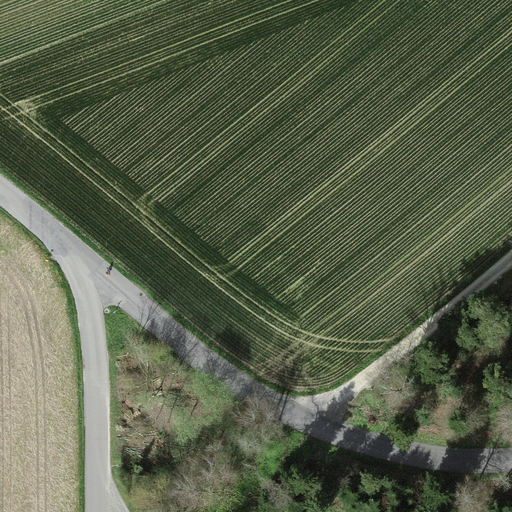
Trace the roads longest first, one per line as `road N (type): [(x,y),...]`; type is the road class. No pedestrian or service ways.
road 1 (unclassified): [(511,458),(433,458),(377,446),(277,406),(184,345),(75,254)]
road 2 (track): [(511,258),(360,382),(277,406)]
road 3 (unclassified): [(97,511),(91,332),(75,254)]
